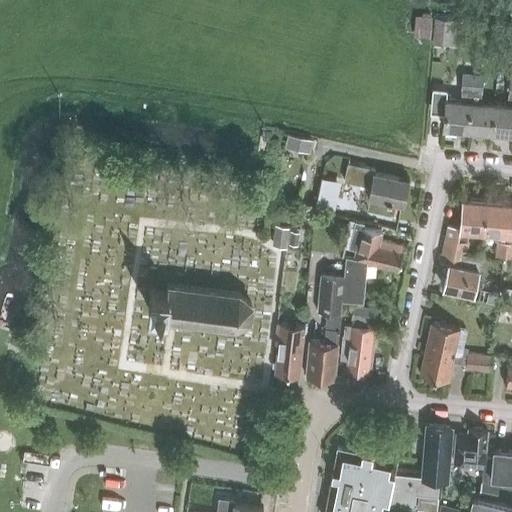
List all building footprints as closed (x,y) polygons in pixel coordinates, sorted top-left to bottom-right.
[(417,35),(429,36),(431,17),(430,17),(421,16),(418,16),(417,35)] [(450,45),(450,43),(452,20),(434,18),(432,38),(431,44),(450,45)] [(474,29),(470,74),(472,74),(471,89),(481,90),(482,75),(480,75),(481,66),(479,66),(482,30),(474,29)] [(462,73),(461,88),(471,89),(472,74),(470,74),(462,73)] [(444,115),(443,128),(467,131),(471,89),(461,88),(460,100),(445,99),(444,115)] [(471,89),(467,131),(491,133),(494,103),(480,102),(481,90),(471,89)] [(494,103),(491,133),(511,134),(511,92),(509,92),(507,105),(494,103)] [(297,150),(309,153),(312,140),(300,137),(297,150)] [(402,205),(408,179),(373,172),(374,169),(347,163),(343,180),(370,186),(367,197),(402,205)] [(315,204),(331,207),(333,195),(318,192),(315,204)] [(444,238),(442,249),(465,254),(467,241),(468,230),(483,232),(486,200),(461,198),(458,226),(447,225),(444,238)] [(486,200),(483,232),(496,233),(496,241),(506,242),(509,202),(486,200)] [(381,231),(361,226),(362,222),(349,218),(349,219),(348,219),(343,247),(344,248),(342,257),(346,258),(344,275),(342,300),(359,302),(363,261),(398,270),(404,246),(379,240),(381,231)] [(274,225),(271,245),(271,246),(286,248),(289,226),(274,225)] [(291,232),(289,245),(297,246),(299,233),(291,232)] [(494,256),(502,257),(504,257),(506,242),(496,241),(494,256)] [(465,254),(442,249),(439,262),(447,263),(442,287),(473,293),(478,269),(480,257),(465,254)] [(305,376),(306,376),(334,379),(341,313),(340,313),(342,300),(344,275),(321,273),(317,311),(327,312),(324,342),(309,340),(305,376)] [(250,320),(252,304),(239,293),(168,285),(167,293),(151,291),(149,309),(164,311),(163,319),(171,320),(235,327),(250,320)] [(489,302),(498,305),(499,293),(492,292),(489,302)] [(375,324),(377,308),(352,305),(350,321),(375,324)] [(277,342),(274,372),(298,375),(304,325),(277,322),(275,342),(277,342)] [(430,322),(425,348),(453,354),(459,328),(430,322)] [(371,342),(363,341),(365,328),(344,325),(343,336),(347,337),(347,339),(342,339),(339,359),(346,360),(345,371),(368,373),(371,342)] [(425,348),(419,374),(447,380),(451,363),(465,366),(466,357),(460,356),(453,354),(425,348)] [(465,366),(465,369),(478,370),(479,354),(466,353),(466,357),(465,366)] [(479,354),(478,370),(490,371),(492,355),(479,354)] [(441,480),(447,481),(452,426),(444,425),(444,424),(433,423),(433,424),(425,424),(422,472),(421,478),(441,480)] [(457,447),(454,446),(453,461),(483,464),(482,481),(496,484),(511,487),(511,479),(497,478),(491,478),(494,451),(491,451),(492,447),(489,444),(486,444),(487,429),(468,428),(467,434),(458,433),(457,447)] [(337,447),(324,511),(385,511),(387,505),(416,508),(417,495),(440,498),(441,480),(421,478),(422,472),(394,469),(396,459),(337,447)] [(511,451),(494,450),(494,451),(491,478),(497,478),(511,479),(511,451)] [(481,482),(479,494),(495,497),(498,486),(481,482)] [(435,510),(436,497),(417,495),(416,508),(435,510)] [(511,511),(511,505),(472,495),(467,511),(511,511)] [(262,511),(263,507),(233,503),(218,500),(216,511),(262,511)]
